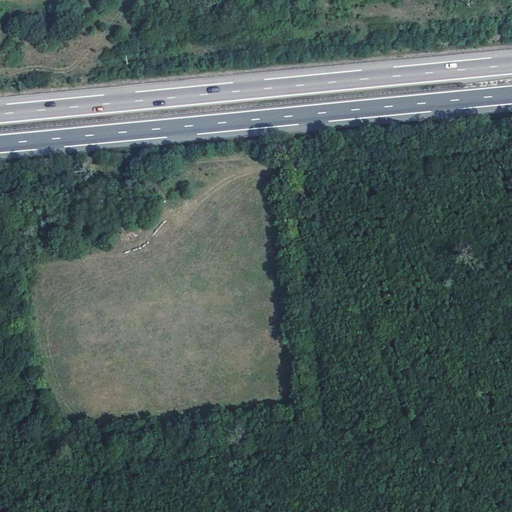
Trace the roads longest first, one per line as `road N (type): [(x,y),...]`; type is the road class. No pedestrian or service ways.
road 1 (motorway): [(511,64),(0,113)]
road 2 (motorway): [(0,143),(511,94)]
